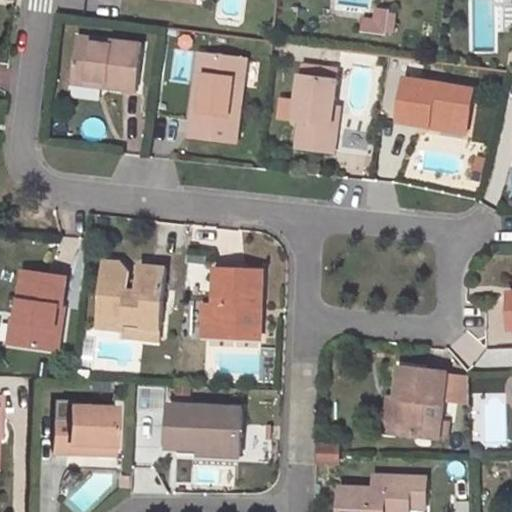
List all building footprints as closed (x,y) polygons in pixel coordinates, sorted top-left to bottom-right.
[(388,34),(391,8),(379,7),(377,19),(364,18),(363,31),(388,34)] [(79,36),(74,76),(105,81),(104,88),(137,92),(144,46),(79,36)] [(204,88),(209,54),(200,53),(196,86),(204,88)] [(247,60),(209,54),(204,88),(196,86),(190,137),(236,144),(247,60)] [(319,67),(300,65),(299,75),(318,78),(319,67)] [(318,78),(299,75),(296,101),(294,120),(300,121),(297,147),(336,152),(339,125),(334,125),(335,109),(338,80),(337,80),(338,69),(319,67),(318,78)] [(105,81),(74,76),(73,83),(104,88),(105,81)] [(432,117),(468,124),(474,91),(406,80),(399,121),(430,126),(432,117)] [(296,101),(281,99),(279,118),(294,120),(296,101)] [(467,132),(468,124),(432,117),(430,126),(467,132)] [(141,266),(140,284),(140,293),(128,292),(129,282),(129,274),(122,263),(105,262),(100,329),(125,331),(125,322),(142,323),(141,329),(159,330),(166,268),(141,266)] [(22,324),(18,346),(54,351),(66,279),(24,272),(17,323),(22,324)] [(256,305),(265,305),(264,273),(218,272),(218,305),(218,335),(265,337),(265,319),(256,318),(256,305)] [(140,293),(140,284),(129,282),(128,292),(140,293)] [(265,319),(265,305),(256,305),(256,318),(265,319)] [(187,339),(200,339),(200,307),(188,307),(187,339)] [(7,344),(18,346),(22,324),(17,323),(9,322),(7,344)] [(142,323),(125,322),(125,331),(124,338),(158,341),(159,330),(141,329),(142,323)] [(136,367),(136,376),(149,377),(150,367),(136,367)] [(401,369),(397,397),(403,398),(399,434),(440,438),(442,421),(444,400),(468,403),(468,378),(447,376),(447,374),(401,369)] [(397,397),(391,396),(387,432),(399,434),(403,398),(397,397)] [(241,409),(172,405),(169,447),(199,450),(199,454),(239,456),(241,409)] [(87,444),(114,446),(116,407),(71,406),(71,419),(54,419),(52,452),(86,454),(87,444)] [(442,421),(440,438),(447,439),(449,422),(442,421)] [(113,455),(114,446),(87,444),(86,454),(113,455)] [(341,445),(318,444),(317,466),(340,467),(341,445)] [(423,511),(424,508),(407,507),(408,497),(424,497),(425,477),(382,475),(382,486),(372,486),(339,485),(337,511),(423,511)] [(382,475),(372,475),(372,486),(382,486),(382,475)] [(424,508),(424,497),(408,497),(407,507),(424,508)]
